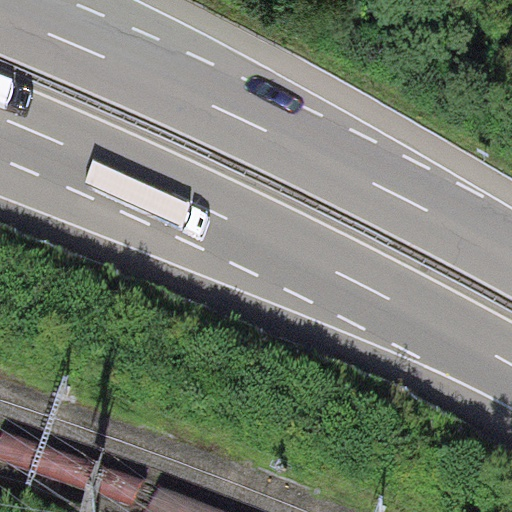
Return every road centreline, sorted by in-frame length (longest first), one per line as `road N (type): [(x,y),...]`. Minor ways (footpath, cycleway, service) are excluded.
road 1 (motorway): [(0,115),(217,213),(511,363)]
road 2 (motorway): [(511,254),(0,11)]
